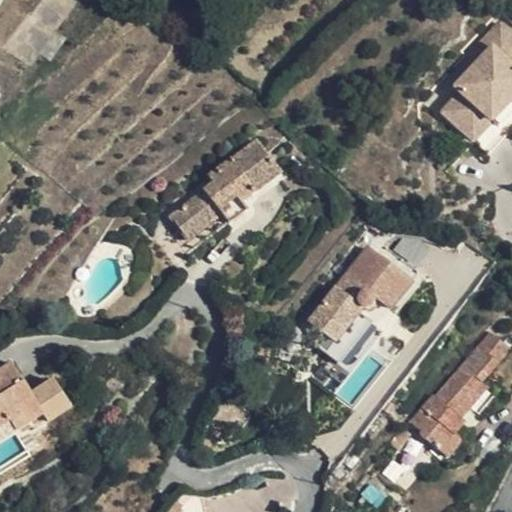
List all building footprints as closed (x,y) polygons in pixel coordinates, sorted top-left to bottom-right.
[(432,181),(450,161),(457,168),(474,149),(467,142),(483,123),(470,112),(488,92),(463,69),(444,90),(449,94),(428,119),(435,125),(429,133),(421,126),(416,132),(419,134),(401,153),(432,181)] [(511,114),(511,112),(488,92),(470,112),(483,123),(495,134),(511,114)] [(170,215),(188,240),(220,216),(227,223),(244,210),(239,204),(280,174),(255,141),(208,176),(213,183),(170,215)] [(368,212),(362,222),(378,233),(385,223),(368,212)] [(410,283),(378,258),(367,248),(309,321),(333,340),(336,341),(362,309),(366,309),(370,307),(372,306),(374,302),(374,298),(388,310),(410,283)] [(386,248),(378,258),(410,283),(418,272),(386,248)] [(372,323),(362,309),(336,341),(333,340),(325,351),(339,363),(372,323)] [(464,422),(461,420),(454,413),(481,383),(509,350),(490,333),(434,396),(432,395),(409,422),(421,432),(419,435),(447,458),(461,441),(453,435),(464,422)] [(0,394),(20,375),(11,363),(0,369),(0,394)] [(20,375),(0,394),(0,440),(41,415),(47,424),(71,409),(53,380),(31,393),(20,375)] [(488,389),(481,383),(454,413),(461,420),(488,389)] [(414,438),(403,428),(390,444),(402,454),(414,438)] [(379,489),(368,501),(375,508),(387,495),(379,489)] [(203,511),(184,493),(178,493),(161,511),(203,511)]
